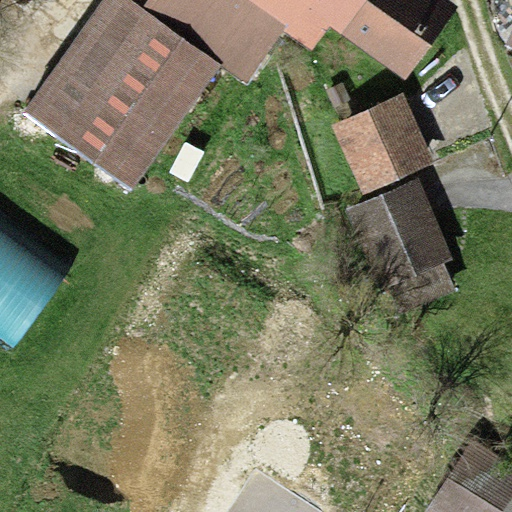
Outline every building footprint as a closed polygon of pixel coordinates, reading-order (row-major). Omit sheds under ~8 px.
[(161,0),(145,24),(242,92),(280,38),(309,59),(325,38),(339,48),(373,0),(161,0)] [(447,22),(416,0),(373,0),(339,48),(398,90),(447,22)] [(107,6),(22,128),(121,197),(206,75),(107,6)] [(401,110),(332,140),(362,209),(406,191),(431,180),(401,110)] [(442,277),(406,191),(362,209),(335,220),(372,306),(442,277)] [(511,471),(467,446),(432,509),(438,511),(496,511),(511,484),(511,471)]
